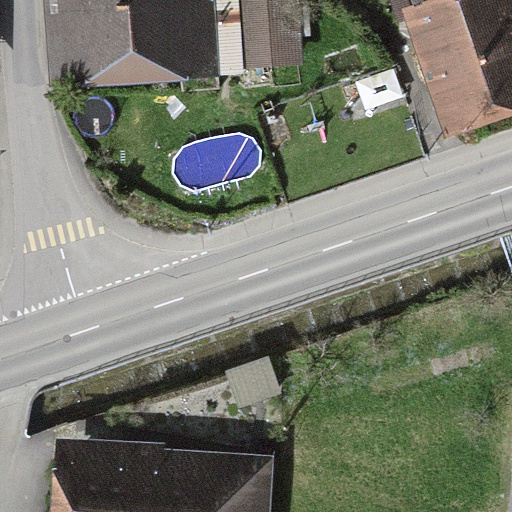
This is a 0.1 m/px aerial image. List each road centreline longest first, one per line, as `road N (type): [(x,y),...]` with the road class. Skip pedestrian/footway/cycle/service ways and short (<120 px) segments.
road 1 (secondary): [(511,163),(59,314)]
road 2 (unclassified): [(59,314),(19,0)]
